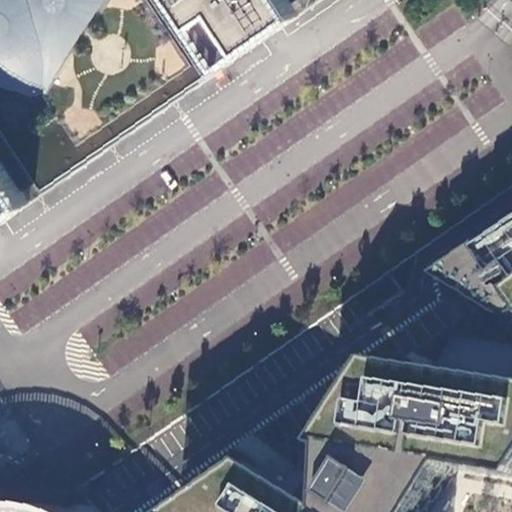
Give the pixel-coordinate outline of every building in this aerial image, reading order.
[(0,0),(0,83),(44,97),(109,0),(0,0)] [(0,0),(0,230),(33,208),(0,159),(0,0)] [(298,6),(293,0),(184,0),(224,59),(298,6)] [(511,228),(443,278),(511,318),(511,228)] [(393,274),(357,299),(370,317),(406,292),(393,274)] [(511,384),(384,365),(331,448),(338,451),(337,480),(328,492),(319,503),(260,468),(195,511),(431,511),(458,469),(511,476),(511,384)]
